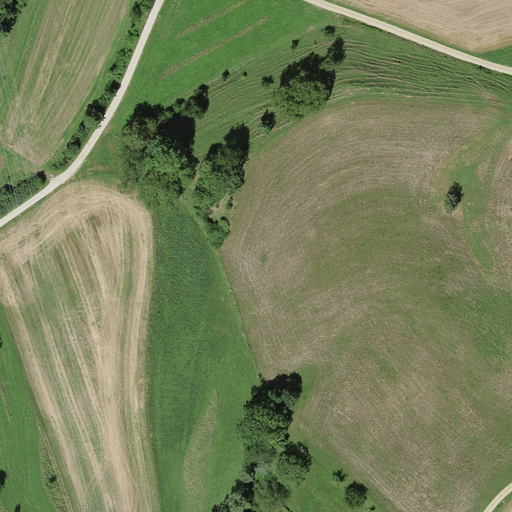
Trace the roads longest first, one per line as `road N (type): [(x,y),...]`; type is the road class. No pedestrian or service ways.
road 1 (track): [(0,221),(79,160),(110,115),(156,0)]
road 2 (track): [(511,73),(306,0)]
